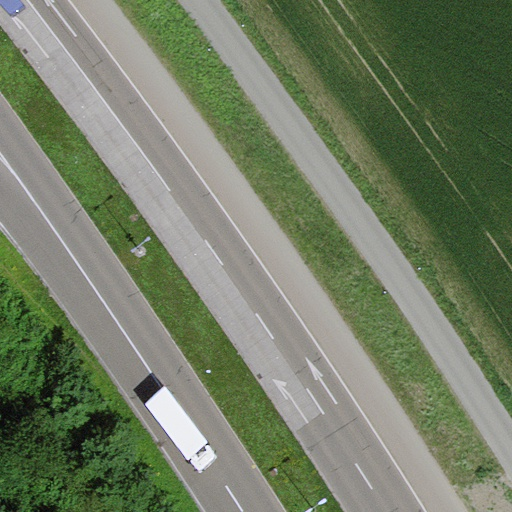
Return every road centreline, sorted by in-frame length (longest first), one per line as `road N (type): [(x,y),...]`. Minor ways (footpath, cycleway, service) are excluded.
road 1 (secondary): [(388,511),(254,303),(28,0)]
road 2 (unclassified): [(511,436),(205,0)]
road 3 (secondary): [(35,200),(243,511)]
